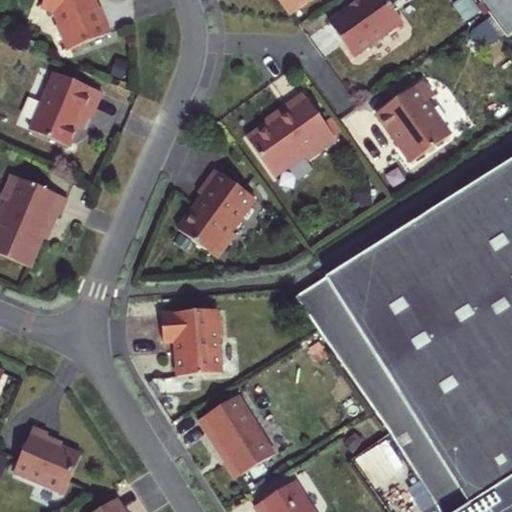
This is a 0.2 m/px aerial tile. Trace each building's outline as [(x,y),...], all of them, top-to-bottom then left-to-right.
[(96,10),(90,12),(89,9),(91,5),(89,0),(88,0),(41,0),(39,6),(51,11),(55,31),(54,31),(60,51),(105,37),(96,10)] [(313,0),(279,0),(290,16),(313,0)] [(402,22),(386,0),(361,0),(329,23),(341,40),(354,57),(402,22)] [(511,0),(480,0),(490,13),(508,38),(511,35),(511,0)] [(54,74),(29,131),(68,148),(79,123),(81,117),(90,121),(101,94),(54,74)] [(431,98),(421,82),(376,115),(389,133),(411,164),(450,135),(426,102),(431,98)] [(284,112),(247,139),(274,177),(304,155),(307,160),(336,139),(302,94),(286,106),(288,109),(284,112)] [(511,511),(511,162),(294,299),(437,511),(511,511)] [(197,205),(176,233),(217,262),(234,238),(230,236),(256,202),(216,172),(198,196),(202,199),(197,205)] [(60,216),(67,200),(12,176),(2,200),(7,202),(0,217),(0,253),(29,268),(43,236),(53,213),(60,216)] [(217,308),(161,313),(163,342),(176,341),(176,348),(177,353),(175,353),(177,375),(222,371),(219,336),(222,335),(220,316),(218,316),(217,308)] [(237,397),(198,422),(219,457),(223,454),(225,458),(238,478),(274,456),(237,397)] [(30,429),(12,473),(62,494),(79,456),(50,444),(43,441),(46,435),(30,429)] [(313,511),(295,482),(255,508),(257,511),(313,511)] [(124,511),(117,499),(111,503),(116,511),(124,511)] [(116,511),(111,503),(97,511),(116,511)]
